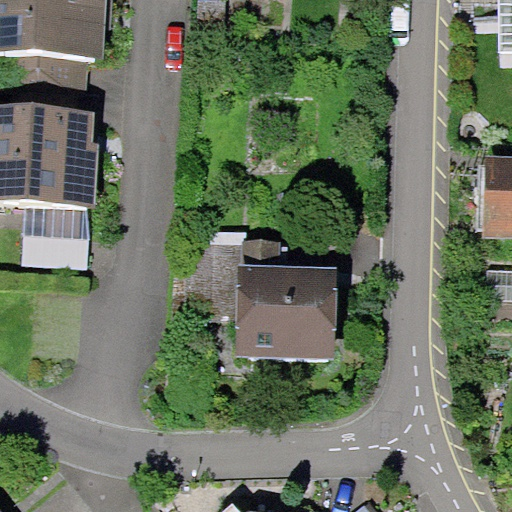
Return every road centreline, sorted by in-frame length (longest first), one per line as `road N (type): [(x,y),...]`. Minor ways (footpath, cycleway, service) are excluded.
road 1 (residential): [(421,422),(318,446),(120,460),(0,402)]
road 2 (residential): [(423,0),(409,294),(421,422)]
